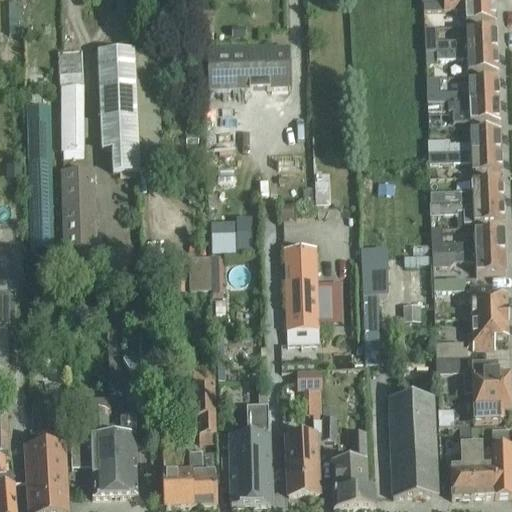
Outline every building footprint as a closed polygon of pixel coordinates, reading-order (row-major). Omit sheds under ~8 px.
[(494,3),(443,5),(434,5),(423,6),(423,15),(464,13),(464,26),(495,25),(494,3)] [(465,46),(444,47),(435,48),(434,32),(423,33),(424,57),(433,57),(435,57),(496,54),(495,33),(464,34),(465,46)] [(288,48),(207,50),(208,94),(289,92),(288,48)] [(133,54),(97,55),(101,153),(111,152),(112,176),(138,175),(133,54)] [(496,54),(435,57),(435,64),(465,63),(466,77),(497,75),(496,54)] [(83,91),(82,57),(59,57),(62,156),(84,156),(83,91)] [(433,57),(424,57),(425,68),(434,68),(433,57)] [(467,84),(468,97),(438,99),(437,81),(424,82),(425,107),(426,107),(498,105),(497,83),(467,84)] [(498,105),(426,107),(426,117),(452,116),(452,128),(499,126),(498,105)] [(47,110),(26,110),(27,162),(30,253),(51,253),(48,162),(47,110)] [(448,144),(427,145),(427,158),(500,155),(499,134),(469,135),(470,148),(449,149),(448,144)] [(500,155),(427,158),(428,166),(470,164),(471,177),(501,176),(500,155)] [(92,175),(63,176),(65,264),(92,264),(92,251),(94,251),(92,175)] [(429,207),(502,205),(501,184),(471,185),(471,195),(428,196),(429,207)] [(429,207),(429,220),(454,219),(455,219),(454,215),(455,215),(460,214),(461,215),(461,228),(462,228),(503,226),(502,205),(451,207),(429,207)] [(290,209),(282,209),(282,223),(290,223),(290,209)] [(237,256),(237,232),(214,231),(213,255),(237,256)] [(473,236),(473,244),(440,246),(440,233),(430,233),(431,258),(504,256),(503,234),(473,236)] [(287,350),(307,349),(317,349),(314,254),(283,255),(287,350)] [(385,255),(361,256),(362,304),(365,371),(378,370),(376,304),(387,303),(385,255)] [(432,259),(431,259),(432,272),(432,273),(433,273),(450,272),(451,272),(451,271),(454,270),(456,269),(466,269),(469,269),(472,271),(474,273),(475,277),(475,278),(504,277),(505,277),(505,276),(504,256),(503,256),(432,258),(432,259)] [(135,296),(135,283),(118,283),(118,296),(135,296)] [(463,294),(462,283),(433,285),(433,296),(463,294)] [(16,285),(0,284),(0,296),(8,296),(16,296),(16,285)] [(496,319),(506,319),(506,300),(492,301),(491,289),(470,290),(471,322),(487,321),(487,323),(496,323),(496,319)] [(0,296),(0,330),(7,331),(9,330),(8,296),(0,296)] [(224,304),(215,304),(215,317),(224,316),(224,304)] [(417,309),(401,310),(402,326),(418,325),(417,309)] [(487,321),(471,322),(472,339),(468,339),(468,348),(472,348),(473,354),(494,353),(493,342),(507,341),(506,319),(496,319),(496,323),(487,323),(487,321)] [(434,364),(462,363),(462,345),(434,346),(434,364)] [(144,357),(121,358),(133,384),(144,383),(144,357)] [(462,363),(434,364),(435,377),(463,376),(462,363)] [(472,399),(510,397),(509,379),(497,380),(497,369),(471,370),(472,399)] [(296,376),(296,396),(321,396),(321,376),(296,376)] [(211,390),(190,391),(191,417),(198,417),(200,435),(213,434),(211,390)] [(510,397),(472,399),(473,427),(500,426),(499,414),(510,414),(510,397)] [(389,433),(391,483),(392,503),(437,501),(436,481),(432,401),(389,402),(389,421),(389,433)] [(115,502),(113,441),(108,441),(107,417),(110,417),(110,403),(89,403),(90,443),(70,443),(71,476),(91,475),(92,503),(115,502)] [(234,441),(228,441),(230,491),(230,511),(270,510),(268,410),(267,410),(257,411),(248,411),(246,411),(247,441),(234,441)] [(148,411),(150,451),(163,451),(162,411),(148,411)] [(451,413),(436,414),(437,430),(452,429),(451,413)] [(335,414),(322,414),(322,421),(322,424),(333,424),(334,424),(335,414)] [(0,453),(10,453),(9,415),(0,415),(0,453)] [(120,441),(113,441),(115,502),(137,501),(135,424),(120,425),(120,441)] [(286,440),(285,440),(288,500),(319,498),(316,439),(321,438),(322,424),(313,424),(313,439),(293,440),(286,440)] [(321,438),(321,446),(335,446),(336,424),(334,424),(333,424),(322,424),(321,438)] [(471,434),(474,503),(493,502),(494,502),(494,503),(495,502),(493,470),(483,471),(482,470),(481,433),(471,434)] [(450,472),(450,473),(451,503),(451,504),(452,504),(473,503),(474,503),(474,502),(471,434),(461,434),(460,435),(462,464),(461,467),(459,469),(457,471),(454,472),(450,472)] [(492,437),(493,470),(495,502),(511,502),(510,484),(511,483),(511,453),(511,436),(492,437)] [(367,493),(364,439),(351,440),(352,463),(331,464),(333,511),(374,511),(374,493),(367,493)] [(28,502),(28,511),(67,511),(66,499),(64,449),(26,451),(28,502)] [(190,511),(188,457),(179,458),(163,458),(164,511),(190,511)] [(202,457),(188,457),(190,511),(215,511),(214,475),(203,475),(202,459),(202,457)] [(213,458),(202,459),(203,475),(214,475),(213,458)] [(0,511),(15,511),(15,504),(12,476),(6,477),(6,476),(5,476),(4,461),(0,461),(0,511)]
